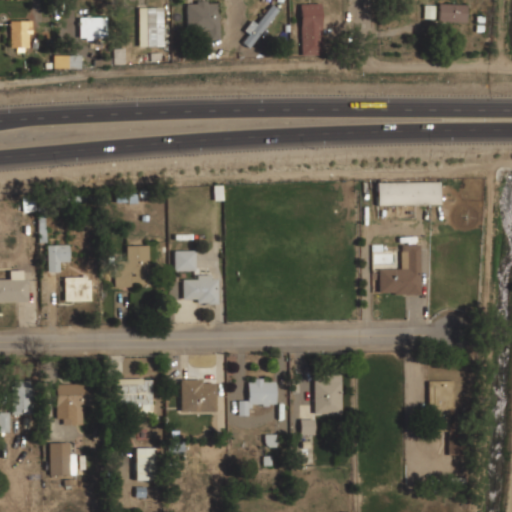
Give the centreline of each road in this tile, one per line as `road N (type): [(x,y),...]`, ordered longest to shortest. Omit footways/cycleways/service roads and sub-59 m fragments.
road 1 (primary): [(0,159),(511,130)]
road 2 (primary): [(511,107),(0,116)]
road 3 (residential): [(457,330),(0,342)]
